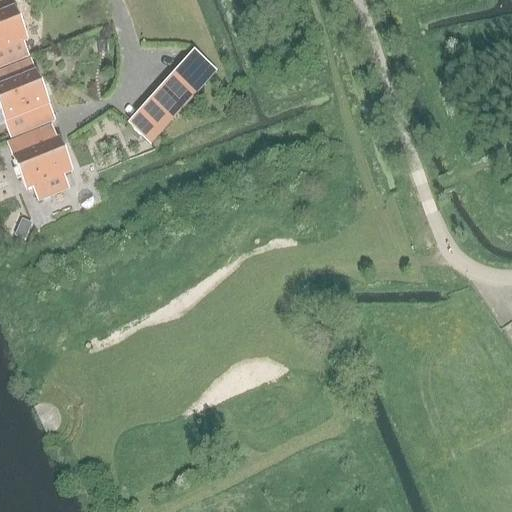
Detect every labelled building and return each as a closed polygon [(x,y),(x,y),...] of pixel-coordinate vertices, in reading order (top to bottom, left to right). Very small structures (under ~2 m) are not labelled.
[(0,68),(27,57),(22,44),(27,42),(14,11),(0,16),(0,68)] [(185,69),(204,86),(216,74),(197,57),(185,69)] [(30,64),(0,75),(0,114),(10,139),(53,121),(30,64)] [(204,86),(185,69),(175,81),(194,98),(204,86)] [(194,98),(175,81),(164,93),(183,110),(194,98)] [(183,110),(164,93),(153,105),(172,122),(183,110)] [(142,117),(161,134),(172,122),(153,105),(142,117)] [(161,134),(142,117),(131,130),(150,146),(161,134)] [(68,190),(62,177),(71,173),(59,142),(56,144),(51,130),(45,133),(8,147),(25,192),(32,189),(37,202),(68,190)]
